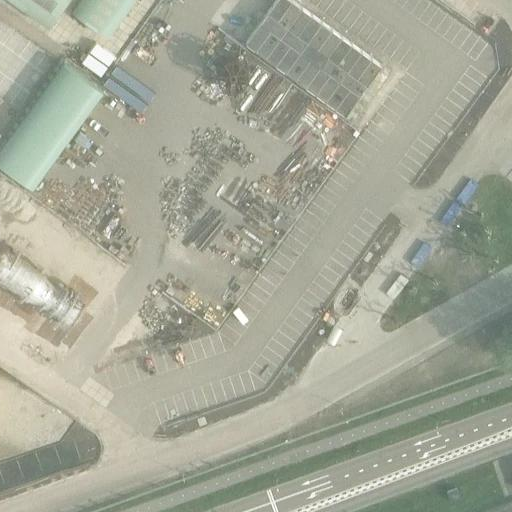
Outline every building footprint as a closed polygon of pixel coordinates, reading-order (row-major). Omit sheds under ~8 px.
[(11,0),(49,26),(67,0),(11,0)] [(83,0),(74,14),(109,38),(135,0),(83,0)] [(344,116),(384,57),(321,14),(307,35),(296,27),(310,7),(299,0),(271,0),(241,45),(344,116)] [(64,63),(0,151),(0,164),(32,188),(102,91),(64,63)] [(308,248),(326,223),(162,110),(145,135),(308,248)] [(136,158),(98,211),(255,323),(293,270),(136,158)]
